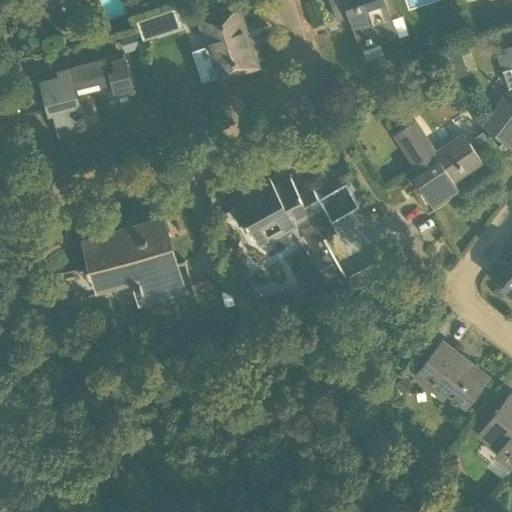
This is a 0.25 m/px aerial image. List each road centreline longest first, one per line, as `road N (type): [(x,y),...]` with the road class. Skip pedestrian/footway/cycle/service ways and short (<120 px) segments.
road 1 (residential): [(0,77),(21,174),(40,194),(68,196),(208,158),(305,100),(307,73),(283,0)]
road 2 (residential): [(511,342),(470,310),(462,287),(467,265),(511,212)]
